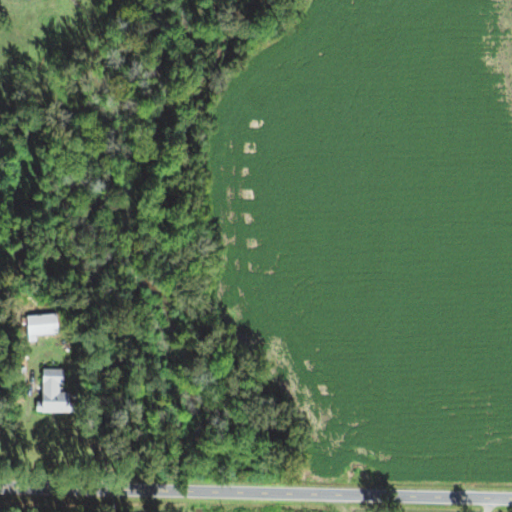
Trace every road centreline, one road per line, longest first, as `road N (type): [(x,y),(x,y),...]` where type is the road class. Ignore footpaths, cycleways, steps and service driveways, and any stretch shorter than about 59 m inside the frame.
road 1 (residential): [(205,492),(511,499)]
road 2 (residential): [(0,487),(205,492)]
